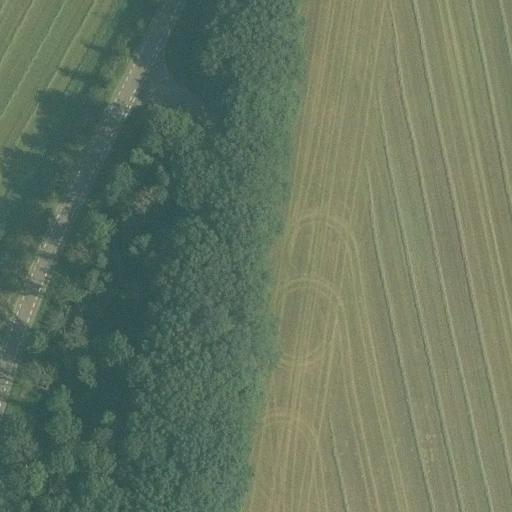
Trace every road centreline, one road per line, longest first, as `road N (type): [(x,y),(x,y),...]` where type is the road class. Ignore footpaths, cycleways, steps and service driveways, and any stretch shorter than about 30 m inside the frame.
road 1 (unclassified): [(177,511),(220,227),(222,154),(196,106),(140,68)]
road 2 (tertiary): [(0,379),(42,262),(140,68)]
road 3 (track): [(0,235),(127,0)]
